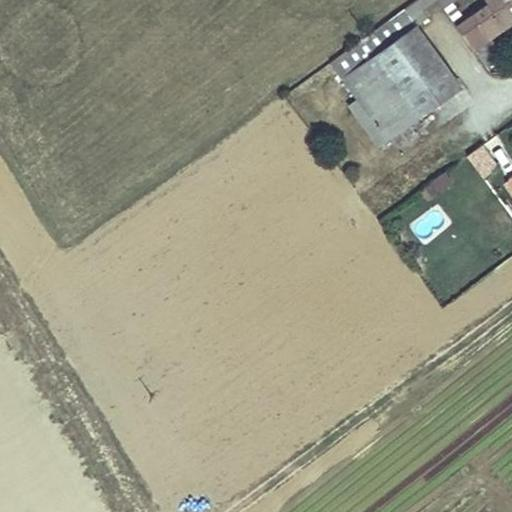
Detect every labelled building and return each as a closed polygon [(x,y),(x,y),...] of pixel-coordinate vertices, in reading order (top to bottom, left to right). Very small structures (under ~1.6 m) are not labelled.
[(462,86),(417,24),(428,16),(423,8),(433,0),(416,0),(331,61),(358,99),(388,140),(462,86)] [(452,1),(453,0),(439,0),(454,20),(462,14),(452,1)] [(511,0),(487,0),(490,4),(458,26),(476,50),(511,23),(511,0)] [(388,140),(358,99),(349,105),(379,147),(388,140)] [(466,155),(481,178),(498,167),(483,144),(466,155)] [(451,181),(445,172),(433,181),(440,190),(451,181)] [(438,193),(431,184),(421,191),(428,201),(438,193)] [(491,247),(511,231),(511,213),(494,190),(465,212),(491,247)]
